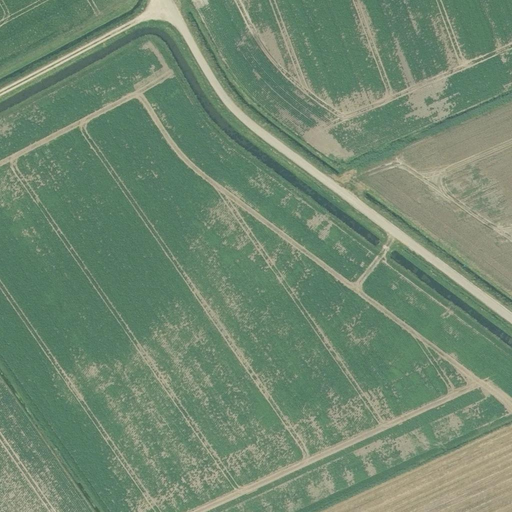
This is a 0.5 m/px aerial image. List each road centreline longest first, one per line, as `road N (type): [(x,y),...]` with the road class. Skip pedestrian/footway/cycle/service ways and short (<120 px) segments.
road 1 (unclassified): [(511,321),(226,103),(158,0)]
road 2 (track): [(0,92),(161,6)]
